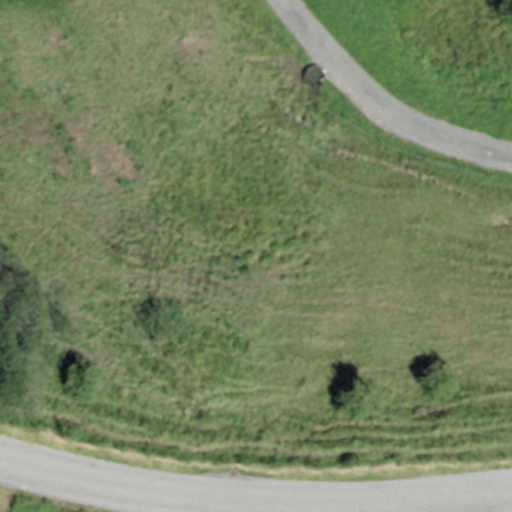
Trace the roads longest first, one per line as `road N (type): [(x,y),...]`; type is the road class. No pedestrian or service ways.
road 1 (unclassified): [(0,457),(193,499),(511,483)]
road 2 (unclassified): [(511,156),(433,135),(392,113),(360,89),(283,0)]
